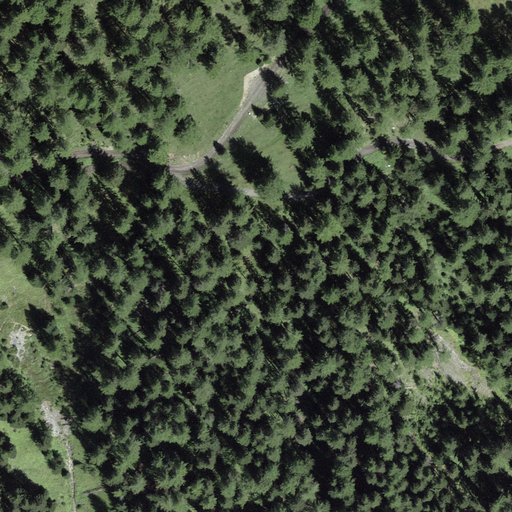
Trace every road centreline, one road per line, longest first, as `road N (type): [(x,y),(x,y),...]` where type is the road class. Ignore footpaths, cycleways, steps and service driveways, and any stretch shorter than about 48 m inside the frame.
road 1 (track): [(511,143),(459,155),(389,142),(331,196),(270,208),(165,180),(125,148)]
road 2 (track): [(125,148),(189,163),(229,128),(318,20),(348,0)]
road 3 (track): [(125,148),(22,175),(0,189)]
